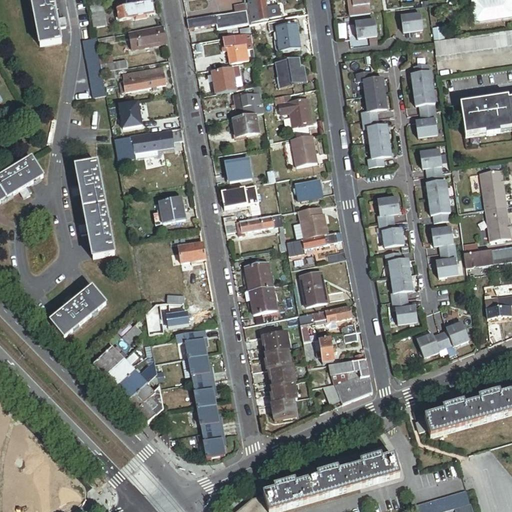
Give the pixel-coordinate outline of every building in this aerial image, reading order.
[(33,0),(43,48),(63,44),(60,29),(62,29),(60,21),(59,21),(56,9),(54,0),(33,0)] [(261,22),(257,0),(248,1),(253,26),(261,25),(261,22)] [(270,21),(266,0),(257,0),(261,22),(270,21)] [(348,0),(351,17),(372,14),(369,0),(348,0)] [(493,0),(472,3),(475,25),(511,19),(511,3),(511,0),(493,0)] [(91,6),(93,16),(104,14),(106,13),(104,4),(91,6)] [(156,15),(154,4),(118,11),(120,19),(118,20),(118,23),(132,20),(131,20),(137,19),(137,21),(148,19),(147,17),(156,15)] [(248,12),(246,4),(236,5),(237,14),(248,12)] [(248,18),(249,18),(248,12),(237,14),(217,18),(218,24),(242,20),(248,18)] [(104,14),(93,16),(95,30),(107,28),(104,14)] [(421,16),(402,18),(404,35),(423,33),(421,16)] [(217,18),(189,23),(191,32),(218,27),(219,27),(218,24),(217,18)] [(356,25),(358,41),(378,39),(375,18),(369,19),(370,23),(356,25)] [(218,27),(218,31),(250,26),(249,23),(243,24),(242,20),(218,24),(219,27),(218,27)] [(276,25),(276,30),(296,27),(298,26),(298,21),(276,25)] [(296,27),(276,30),(280,55),(300,52),(296,27)] [(168,46),(165,29),(130,36),(134,53),(168,46)] [(511,33),(434,44),(436,58),(511,46),(511,33)] [(252,38),(252,35),(224,41),(226,50),(229,49),(229,50),(247,47),(246,39),(252,38)] [(101,60),(97,42),(85,44),(95,99),(108,97),(104,77),(102,68),(101,60)] [(247,47),(229,50),(232,66),(250,63),(247,47)] [(111,58),(101,60),(102,68),(112,66),(111,58)] [(301,69),(299,61),(277,65),(280,80),(282,79),(284,90),(294,88),(294,86),(307,83),(304,69),(301,69)] [(102,68),(104,77),(128,72),(126,63),(112,66),(102,68)] [(414,69),(415,76),(432,74),(431,67),(414,69)] [(234,69),(226,70),(226,72),(214,74),(218,97),(238,93),(236,79),(234,69)] [(138,75),(139,82),(166,77),(165,70),(138,75)] [(364,84),(374,82),(373,74),(356,76),(358,85),(364,84)] [(420,109),(422,124),(436,122),(438,122),(432,74),(415,76),(412,77),(416,109),(420,109)] [(166,77),(139,82),(126,85),(126,88),(128,95),(168,88),(166,77)] [(364,84),(368,113),(378,113),(388,112),(383,80),(374,82),(364,84)] [(263,102),(261,89),(253,91),(254,97),(243,99),(243,96),(234,98),(238,121),(247,119),(247,118),(257,117),(266,116),(263,102)] [(297,104),(295,96),(274,100),(276,108),(278,120),(293,117),(291,106),(297,104)] [(511,129),(511,116),(510,101),(509,98),(462,105),(466,136),(487,133),(488,136),(501,134),(501,131),(511,129)] [(309,102),(300,104),(297,104),(291,106),(293,117),(297,141),(313,138),(311,126),(314,126),(309,102)] [(362,114),(364,132),(368,131),(380,129),(378,113),(368,113),(362,114)] [(260,136),(257,117),(247,119),(238,121),(234,121),(237,140),(260,136)] [(184,131),(182,122),(166,125),(167,134),(172,133),(184,131)] [(417,124),(419,140),(438,138),(436,122),(422,124),(417,124)] [(368,131),(373,162),(384,160),(392,160),(388,128),(380,129),(368,131)] [(175,146),(186,144),(184,131),(172,133),(173,136),(175,146)] [(175,146),(173,136),(152,140),(152,142),(154,154),(159,153),(175,150),(175,146)] [(297,141),(291,142),(296,169),(318,165),(313,138),(297,141)] [(132,141),(117,144),(118,153),(134,150),(132,141)] [(138,157),(154,154),(152,142),(146,144),(136,145),(138,157)] [(421,155),(423,172),(427,171),(442,169),(440,152),(421,155)] [(160,159),(159,153),(154,154),(138,157),(139,162),(160,159)] [(369,170),(385,168),(384,160),(373,162),(368,162),(369,170)] [(249,161),(228,165),(232,185),(252,181),(249,161)] [(0,207),(21,194),(29,190),(45,180),(34,163),(0,183),(0,207)] [(84,191),(85,199),(91,229),(92,237),(97,263),(117,259),(101,169),(80,173),(84,191)] [(427,171),(429,186),(444,183),(442,169),(427,171)] [(501,173),(480,176),(485,213),(506,210),(501,173)] [(321,182),(297,186),(299,201),(324,197),(321,182)] [(427,186),(432,218),(433,218),(450,215),(451,215),(447,183),(444,183),(429,186),(427,186)] [(265,187),(247,191),(248,197),(248,198),(250,198),(250,197),(256,196),(256,194),(266,192),(265,187)] [(248,197),(247,191),(224,195),(225,201),(248,197)] [(258,202),(256,196),(250,197),(250,198),(248,198),(249,204),(258,202)] [(248,197),(225,201),(227,211),(250,207),(249,204),(248,198),(248,197)] [(378,203),(380,218),(394,217),(400,217),(398,200),(378,203)] [(184,201),(161,205),(166,228),(188,224),(186,213),(186,209),(184,201)] [(323,217),(321,209),(298,214),(304,242),(329,237),(324,216),(323,217)] [(485,213),(490,245),(511,242),(506,210),(485,213)] [(450,215),(433,218),(434,226),(451,223),(450,215)] [(284,223),(283,217),(264,221),(265,227),(279,224),(284,223)] [(383,235),(397,232),(394,217),(380,218),(378,219),(381,235),(383,235)] [(238,218),(226,220),(227,228),(240,226),(238,218)] [(265,227),(264,221),(242,225),(243,233),(244,236),(266,232),(265,227)] [(240,226),(227,228),(229,237),(240,235),(240,233),(243,233),(242,225),(240,226)] [(432,233),(435,250),(440,249),(454,246),(452,230),(432,233)] [(281,244),(288,243),(286,231),(280,232),(279,232),(281,244)] [(383,235),(386,250),(405,247),(402,231),(397,232),(383,235)] [(339,245),(337,235),(303,242),(288,246),(289,251),(290,258),(306,255),(305,252),(339,245)] [(288,246),(288,243),(281,244),(278,245),(280,253),(289,251),(288,246)] [(440,249),(442,264),(457,263),(459,263),(456,245),(454,246),(440,249)] [(208,263),(205,246),(181,250),(182,256),(183,266),(208,263)] [(161,249),(157,250),(148,251),(150,259),(162,257),(161,249)] [(511,250),(492,253),(494,267),(511,264),(511,250)] [(492,253),(465,257),(467,271),(494,267),(492,253)] [(182,256),(174,257),(176,267),(183,266),(182,256)] [(386,259),(387,266),(390,266),(403,263),(403,256),(386,259)] [(390,266),(394,297),(408,295),(414,294),(409,262),(403,263),(390,266)] [(437,264),(440,281),(460,278),(457,263),(442,264),(437,264)] [(250,280),(251,285),(253,294),(275,290),(271,266),(248,271),(250,280)] [(323,274),(302,279),(308,309),(330,305),(323,274)] [(275,290),(253,294),(255,302),(256,308),(257,317),(280,312),(275,290)] [(57,332),(72,347),(110,310),(95,295),(87,302),(79,311),(78,310),(72,315),(73,316),(57,332)] [(392,297),(394,313),(397,313),(410,310),(408,295),(394,297),(392,297)] [(511,310),(511,299),(493,302),(487,302),(487,306),(511,303),(511,310)] [(79,311),(87,302),(86,301),(82,302),(70,313),(72,315),(78,310),(79,311)] [(511,310),(511,303),(487,306),(489,322),(511,319),(511,310)] [(314,315),(300,318),(302,326),(305,325),(315,323),(316,327),(329,324),(337,322),(353,319),(351,309),(314,316),(314,315)] [(397,313),(399,328),(419,326),(416,309),(410,310),(397,313)] [(149,330),(142,323),(131,334),(137,341),(149,330)] [(315,323),(305,325),(306,327),(308,327),(311,344),(317,343),(315,331),(330,328),(329,324),(316,327),(315,323)] [(463,325),(447,332),(448,334),(454,349),(455,350),(470,344),(463,325)] [(358,334),(356,326),(343,329),(343,330),(344,336),(358,334)] [(306,327),(302,328),(305,345),(311,344),(308,327),(306,327)] [(208,341),(207,333),(187,337),(188,345),(208,341)] [(137,341),(131,334),(124,341),(131,348),(137,341)] [(267,338),(269,349),(270,355),(291,351),(293,351),(290,334),(267,338)] [(448,334),(435,339),(441,354),(454,349),(448,334)] [(360,342),(358,335),(345,337),(347,345),(360,342)] [(435,339),(434,337),(418,343),(425,362),(441,355),(441,354),(435,339)] [(131,348),(124,341),(114,350),(121,357),(124,354),(131,348)] [(209,359),(207,349),(210,348),(208,341),(188,345),(192,362),(209,359)] [(321,342),(322,348),(325,366),(335,365),(332,341),(321,342)] [(114,350),(95,369),(107,382),(127,363),(121,357),(114,350)] [(291,351),(270,355),(268,355),(269,362),(271,372),(273,371),(294,368),(291,351)] [(127,363),(130,360),(124,354),(121,357),(127,363)] [(215,375),(213,368),(211,368),(209,359),(192,362),(195,379),(215,375)] [(370,371),(368,361),(366,362),(358,363),(355,363),(354,364),(356,373),(362,372),(370,371)] [(127,363),(107,382),(131,406),(149,388),(150,387),(140,377),(142,374),(140,371),(137,374),(127,363)] [(354,364),(339,366),(339,367),(332,368),(333,377),(356,373),(354,364)] [(296,367),(294,368),(273,371),(275,382),(276,388),(297,384),(299,384),(296,367)] [(372,392),(374,391),(370,371),(362,372),(363,377),(364,377),(372,392)] [(356,373),(333,377),(335,386),(342,384),(343,383),(347,383),(356,379),(356,380),(363,377),(362,372),(356,373)] [(216,383),(215,375),(195,379),(196,387),(216,383)] [(345,405),(372,392),(364,377),(363,377),(356,380),(356,379),(347,383),(343,383),(342,384),(335,386),(345,405)] [(218,392),(216,383),(196,387),(198,395),(218,392)] [(300,401),(297,384),(276,388),(274,388),(275,395),(277,405),(297,401),(300,401)] [(157,396),(149,388),(131,406),(151,426),(159,418),(154,414),(160,408),(153,401),(157,396)] [(219,399),(218,392),(198,395),(201,412),(218,409),(217,400),(219,399)] [(428,420),(429,423),(432,432),(434,440),(511,417),(511,396),(503,399),(502,395),(481,401),(482,405),(467,409),(466,405),(446,411),(447,415),(428,420)] [(300,419),(297,401),(277,405),(274,406),(276,414),(277,423),(300,419)] [(224,425),(223,417),(220,418),(218,409),(201,412),(204,429),(224,425)] [(432,432),(429,423),(419,426),(422,435),(432,432)] [(226,433),(224,425),(204,429),(206,437),(226,433)] [(227,442),(226,433),(206,437),(208,445),(227,442)] [(229,449),(227,442),(208,445),(211,463),(228,459),(226,449),(229,449)] [(0,465),(0,466),(3,469),(0,469),(0,486),(1,490),(17,484),(18,484),(21,481),(30,473),(12,455),(0,465)] [(275,495),(263,498),(264,500),(267,511),(286,511),(399,480),(394,461),(382,464),(381,460),(361,466),(362,470),(339,476),(338,473),(317,479),(318,482),(295,489),(294,486),(274,491),(275,495)] [(30,473),(21,481),(47,508),(60,496),(33,469),(30,473)] [(467,494),(415,510),(415,511),(455,511),(471,507),(467,494)] [(240,511),(267,511),(264,500),(252,503),(240,511)]
